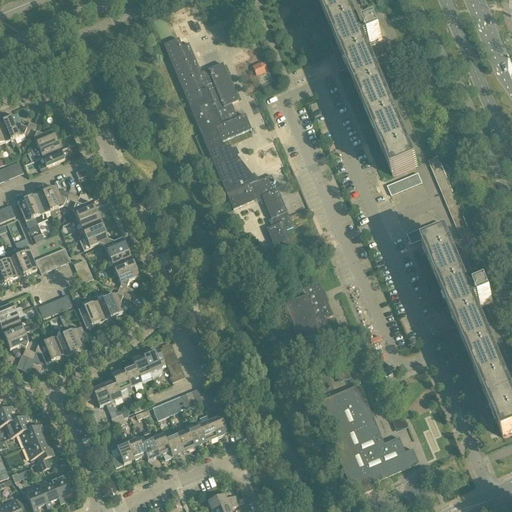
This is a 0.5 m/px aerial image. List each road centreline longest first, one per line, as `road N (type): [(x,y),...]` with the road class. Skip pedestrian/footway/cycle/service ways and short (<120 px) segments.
road 1 (residential): [(430,349),(393,364),(285,101),(322,86),(379,225)]
road 2 (residential): [(51,397),(160,313),(167,299),(109,153)]
road 3 (residential): [(438,201),(379,50),(390,44),(381,22),(369,27),(358,0)]
road 4 (residential): [(511,368),(489,312),(502,307),(492,283),(479,288),(438,201)]
road 5 (residential): [(260,511),(233,465),(106,511)]
road 6 (secondary): [(445,0),(511,157)]
road 7 (residential): [(109,153),(90,123),(46,98),(21,95),(0,105)]
road 8 (residential): [(379,225),(430,349)]
road 9 (tertiary): [(0,50),(121,0)]
road 10 (residential): [(479,464),(430,349)]
road 11 (residential): [(100,511),(51,397)]
